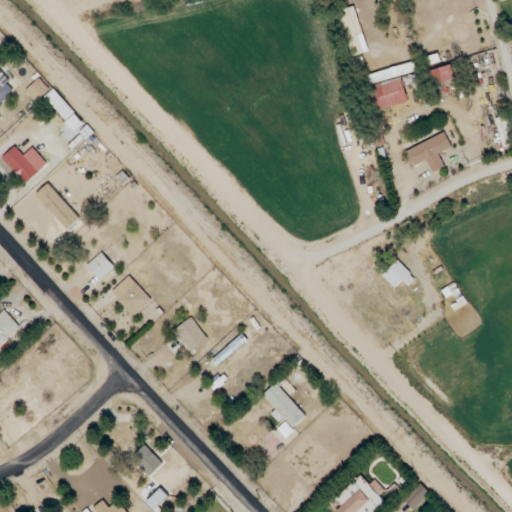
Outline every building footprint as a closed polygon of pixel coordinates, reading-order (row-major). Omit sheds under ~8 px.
[(347,46),(357,46),(357,32),(354,32),(354,26),(347,26),(347,46)] [(420,70),(417,61),(380,73),(383,82),(420,70)] [(456,80),(451,65),(412,77),(417,92),(456,80)] [(0,105),(14,92),(6,83),(10,80),(0,70),(0,105)] [(372,114),(409,102),(401,78),(364,89),(372,114)] [(26,91),(36,103),(50,90),(39,79),(26,91)] [(44,98),(78,135),(87,126),(53,90),(44,98)] [(405,152),(413,168),(427,161),(433,173),(445,168),(439,154),(452,148),(445,133),(405,152)] [(26,184),(47,164),(32,149),(24,156),(15,147),(2,159),(26,184)] [(67,230),(80,219),(49,184),(37,195),(67,230)] [(87,267),(100,281),(115,267),(102,253),(87,267)] [(403,282),(409,287),(416,279),(397,261),(383,277),(396,289),(403,282)] [(112,293),(134,317),(152,300),(130,276),(112,293)] [(0,314),(0,345),(20,327),(4,310),(0,314)] [(174,331),(191,354),(209,341),(192,318),(174,331)] [(248,340),(242,334),(213,361),(218,367),(248,340)] [(263,396),(276,410),(271,415),(279,423),(284,419),(293,429),(306,417),(276,384),(263,396)] [(287,439),(294,431),(286,422),(278,430),(287,439)] [(148,477),(163,464),(146,445),(132,459),(148,477)] [(380,511),(388,506),(380,496),(385,492),(376,480),(369,485),(363,477),(330,501),(337,511),(380,511)] [(404,499),(414,510),(431,494),(420,483),(404,499)] [(169,496),(160,489),(147,504),(155,511),(169,496)] [(125,511),(119,502),(109,508),(104,501),(94,508),(96,511),(125,511)]
